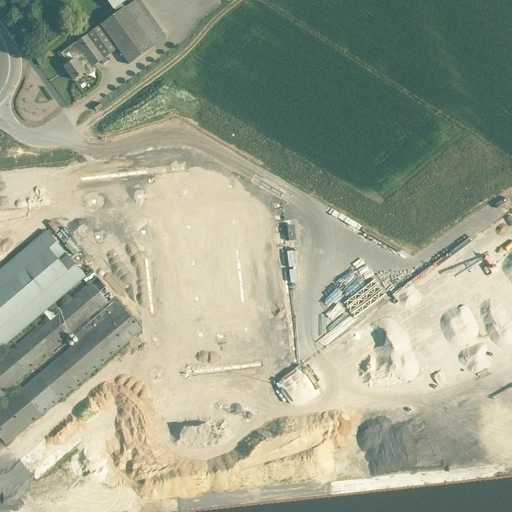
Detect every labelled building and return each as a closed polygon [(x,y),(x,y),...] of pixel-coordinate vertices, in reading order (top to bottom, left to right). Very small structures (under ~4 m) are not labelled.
[(117,14),(87,35),(104,59),(118,49),(129,64),(167,37),(140,0),(136,0),(125,8),(122,4),(127,0),(107,0),(117,13),(117,14)] [(65,67),(74,80),(85,72),(94,66),(104,59),(87,35),(68,49),(75,60),(65,67)] [(102,107),(99,102),(94,107),(97,111),(102,107)] [(0,192),(0,465),(2,465),(1,452),(293,420),(270,206),(198,165),(93,176),(93,182),(0,192)] [(289,241),(296,240),(295,225),(287,226),(289,241)]
